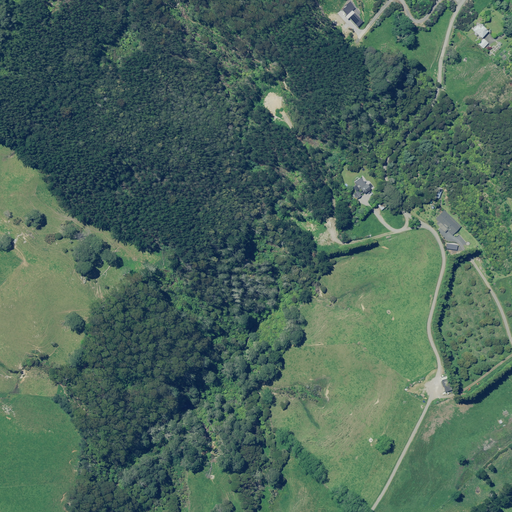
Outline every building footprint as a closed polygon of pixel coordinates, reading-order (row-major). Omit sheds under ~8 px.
[(481,38),(488,31),(479,24),(478,25),(477,24),(472,30),(481,38)] [(488,43),(483,39),(478,44),(483,48),(488,43)] [(360,177),(354,181),(355,183),(352,186),(356,191),(352,193),(356,198),(361,195),(360,193),(363,191),(364,193),(371,188),(366,182),(365,183),(360,177)] [(452,234),(461,225),(443,209),(435,218),(438,221),(436,223),(445,231),(447,229),(452,234)] [(446,392),(447,395),(449,394),(448,391),(451,390),(450,386),(448,379),(446,379),(445,377),(441,378),(445,392),(446,392)]
